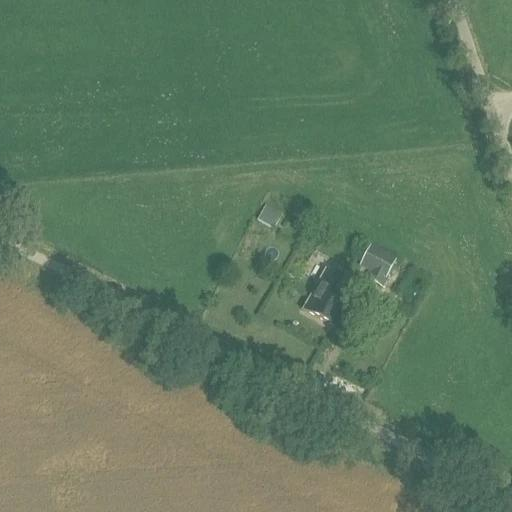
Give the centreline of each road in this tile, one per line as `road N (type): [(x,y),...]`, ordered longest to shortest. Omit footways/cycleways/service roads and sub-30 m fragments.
road 1 (track): [(330,406),(0,240)]
road 2 (unclassified): [(511,503),(330,406)]
